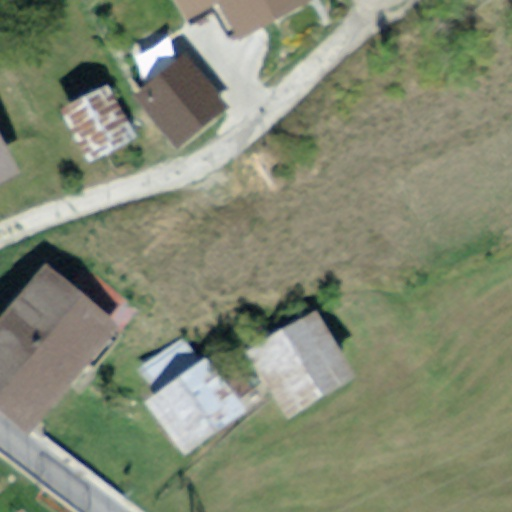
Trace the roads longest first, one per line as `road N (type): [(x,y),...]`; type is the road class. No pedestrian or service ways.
road 1 (residential): [(0,235),(222,154),(397,0)]
road 2 (residential): [(111,511),(0,427)]
